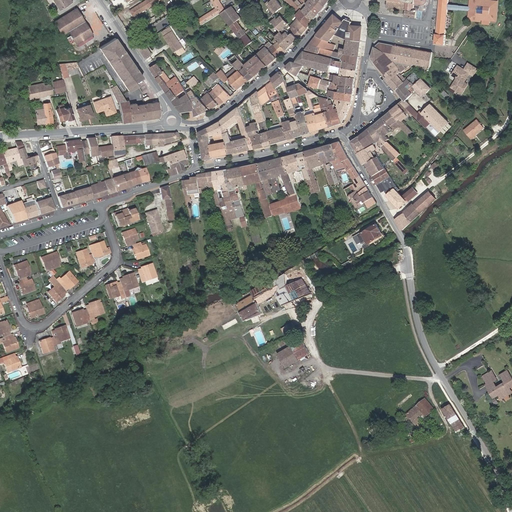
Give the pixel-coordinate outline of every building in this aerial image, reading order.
[(53,0),(59,10),(72,2),(70,0),(53,0)] [(131,11),(143,3),(140,0),(139,0),(129,7),(131,11)] [(147,9),(157,2),(156,0),(147,0),(143,3),(147,9)] [(211,0),(216,8),(220,13),(225,10),(218,0),(211,0)] [(274,14),(283,7),(277,0),(273,0),(273,1),(270,3),(269,1),(266,4),(274,14)] [(313,22),(303,10),(295,2),(293,0),(286,0),(300,13),(297,17),(298,18),(308,28),(313,22)] [(313,22),(318,15),(308,5),(305,2),(303,5),(302,4),(301,4),(297,0),(296,0),(295,2),(303,10),(313,22)] [(310,1),(309,0),(301,0),(302,0),(305,2),(308,5),(318,15),(322,11),(310,1)] [(318,0),(310,0),(310,1),(322,11),(326,6),(318,0)] [(388,0),(387,7),(406,10),(405,17),(416,18),(417,10),(419,10),(419,9),(420,8),(420,6),(420,5),(419,4),(423,5),(426,4),(428,2),(428,0),(388,0)] [(490,20),(491,1),(491,0),(485,0),(483,0),(470,0),(470,6),(469,11),(468,20),(480,21),(480,19),(483,20),(483,23),(489,24),(490,20)] [(496,21),(498,1),(491,1),(490,20),(496,21)] [(135,17),(147,9),(143,3),(131,11),(135,17)] [(241,17),(232,6),(225,10),(220,13),(230,26),(241,17)] [(92,35),(83,21),(76,8),(55,22),(60,33),(61,35),(68,31),(71,35),(75,41),(76,44),(92,35)] [(220,13),(216,8),(204,15),(208,21),(220,13)] [(435,44),(445,45),(446,35),(446,30),(448,14),(448,9),(439,9),(437,34),(436,34),(435,44)] [(126,19),(122,12),(118,15),(122,21),(126,19)] [(276,17),(270,22),(272,24),(273,23),(281,32),(281,31),(284,34),(283,35),(292,44),(298,38),(293,33),(291,35),(288,31),(289,30),(287,26),(289,24),(282,16),(278,19),(276,17)] [(245,32),(237,21),(241,18),(241,17),(230,26),(240,39),(246,34),(245,32)] [(360,56),(362,41),(360,41),(362,29),(351,28),(352,25),(351,25),(345,22),(344,21),(342,24),(334,17),(317,36),(318,37),(330,42),(336,35),(347,40),(345,49),(341,47),(340,52),(345,54),(360,56)] [(302,35),(308,28),(298,18),(290,27),(292,28),(289,30),(288,31),(291,35),(293,33),(298,38),(302,35)] [(183,47),(170,27),(162,32),(165,36),(164,36),(175,53),(177,52),(183,47)] [(287,50),(292,44),(283,35),(281,32),(275,37),(278,41),(274,45),(282,54),(287,50)] [(253,41),(247,34),(246,34),(240,39),(246,47),(248,45),(253,41)] [(75,41),(71,35),(66,37),(70,44),(75,41)] [(310,44),(334,51),(336,45),(329,43),(330,42),(318,37),(317,36),(317,35),(310,44)] [(143,78),(130,60),(115,37),(99,48),(128,91),(137,85),(135,82),(143,78)] [(268,65),(282,54),(274,45),(273,45),(270,41),(265,45),(266,46),(262,50),(257,54),(257,55),(258,54),(268,65)] [(387,77),(390,80),(398,74),(410,66),(412,66),(414,65),(430,68),(433,52),(380,42),(375,47),(372,58),(387,77)] [(145,43),(138,47),(146,58),(152,54),(145,43)] [(334,57),(336,51),(334,51),(310,44),(305,50),(334,57)] [(220,54),(225,49),(221,45),(221,46),(217,50),(216,51),(220,54)] [(183,47),(177,52),(180,56),(186,52),(183,47)] [(333,59),(304,51),(296,62),(329,72),(332,65),(333,60),(333,59)] [(343,62),(358,65),(360,56),(345,54),(340,52),(336,51),(334,57),(342,59),(343,61),(343,62)] [(255,76),(268,65),(258,54),(257,55),(245,65),(255,76)] [(236,68),(250,81),(255,76),(245,65),(237,57),(235,55),(229,60),(236,68)] [(358,70),(358,65),(343,62),(333,60),(332,65),(341,67),(358,70)] [(78,66),(76,62),(59,64),(62,78),(68,76),(66,71),(78,66)] [(298,75),(304,66),(292,62),(285,67),(287,69),(297,76),(298,75)] [(458,65),(452,75),(457,78),(458,79),(456,82),(455,82),(451,87),(462,94),(468,84),(465,82),(470,73),(473,75),(477,69),(469,63),(465,69),(458,65)] [(150,68),(157,78),(160,76),(170,91),(176,99),(178,97),(178,96),(186,90),(177,77),(171,81),(165,74),(158,64),(150,68)] [(341,67),(332,65),(329,72),(337,73),(337,75),(340,76),(356,78),(358,70),(341,67)] [(250,81),(236,68),(226,75),(222,69),(216,74),(220,77),(225,83),(229,79),(230,81),(238,90),(250,81)] [(286,81),(284,74),(281,71),(272,79),(273,81),(274,81),(276,89),(283,83),(286,81)] [(210,87),(220,77),(216,74),(214,72),(210,76),(204,81),(210,87)] [(430,89),(420,80),(421,78),(415,72),(407,80),(396,90),(404,100),(405,101),(406,100),(413,93),(412,93),(416,89),(418,90),(417,91),(423,97),(430,89)] [(396,90),(407,80),(403,75),(400,77),(398,74),(390,80),(387,77),(385,79),(396,91),(396,90)] [(356,78),(340,76),(337,75),(336,75),(335,83),(340,85),(355,87),(356,78)] [(157,78),(168,93),(170,91),(160,76),(157,78)] [(194,89),(200,83),(194,76),(188,82),(194,89)] [(353,101),(355,87),(340,85),(335,83),(329,81),(313,76),(309,86),(326,91),(328,85),(330,86),(330,90),(331,90),(330,97),(336,99),(353,101)] [(431,88),(421,78),(420,80),(430,89),(431,88)] [(65,91),(63,80),(56,81),(57,87),(54,88),(55,93),(65,91)] [(280,117),(285,115),(280,100),(281,100),(276,89),(274,81),(273,81),(266,86),(271,98),(280,117)] [(309,91),(308,88),(300,83),(297,85),(301,95),(301,96),(306,93),(309,92),(309,91)] [(231,96),(220,84),(213,90),(224,101),(231,96)] [(297,85),(296,84),(294,85),(295,88),(289,90),(292,98),(296,97),(298,96),(301,95),(297,85)] [(46,94),(44,85),(43,85),(33,87),(28,88),(30,97),(46,94)] [(110,88),(117,102),(119,102),(126,101),(116,85),(110,88)] [(271,98),(266,86),(259,92),(262,105),(271,98)] [(187,109),(190,112),(194,111),(195,117),(201,115),(195,106),(195,103),(194,102),(189,93),(186,90),(178,96),(178,97),(187,109)] [(193,90),(189,93),(194,102),(195,103),(195,106),(201,115),(211,110),(198,96),(197,97),(193,90)] [(224,101),(213,90),(210,94),(209,92),(207,91),(205,93),(203,92),(199,95),(212,110),(224,101)] [(168,93),(173,101),(176,99),(170,91),(168,93)] [(259,92),(258,91),(251,97),(259,121),(264,120),(267,119),(262,105),(259,92)] [(115,112),(110,96),(93,102),(96,112),(104,109),(106,116),(115,112)] [(173,101),(182,113),(190,112),(187,109),(178,97),(176,99),(173,101)] [(330,105),(329,100),(329,99),(319,97),(322,108),(328,107),(330,106),(329,105),(330,105)] [(292,98),(285,100),(289,109),(295,107),(294,104),(292,98)] [(335,125),(343,122),(339,108),(338,109),(335,110),(333,104),(332,104),(331,99),(329,100),(330,105),(329,105),(330,106),(331,111),(335,125)] [(339,108),(343,122),(353,101),(336,99),(335,105),(338,107),(338,109),(339,108)] [(410,105),(411,105),(406,100),(405,101),(404,100),(401,102),(407,108),(410,105)] [(119,102),(122,123),(130,121),(128,104),(127,101),(126,101),(119,102)] [(144,104),(146,119),(160,117),(157,102),(144,104)] [(407,108),(401,102),(399,104),(408,114),(409,113),(410,115),(412,117),(414,115),(407,108)] [(128,104),(130,121),(146,119),(144,104),(138,105),(138,103),(128,104)] [(449,122),(435,108),(437,106),(434,103),(432,105),(431,104),(422,112),(421,111),(418,113),(417,112),(414,115),(428,130),(432,126),(433,124),(439,130),(441,131),(449,123),(449,122)] [(52,122),(51,112),(50,112),(49,104),(44,104),(44,108),(35,109),(37,124),(52,122)] [(72,118),(69,107),(64,109),(62,104),(58,105),(59,108),(55,109),(59,121),(67,118),(67,119),(72,118)] [(401,119),(408,114),(399,104),(391,111),(398,120),(400,119),(401,119)] [(92,116),(88,105),(76,109),(80,120),(92,116)] [(417,112),(410,105),(407,108),(414,115),(417,112)] [(226,139),(231,137),(228,128),(239,120),(243,118),(239,107),(221,121),(225,133),(226,139)] [(296,137),(304,135),(297,113),(295,107),(289,109),(292,116),(294,115),(296,121),(291,122),(296,137)] [(306,112),(305,111),(302,112),(297,113),(304,135),(312,132),(307,115),(306,112)] [(335,125),(331,111),(329,111),(325,112),(330,127),(335,125)] [(402,121),(401,119),(400,119),(398,120),(391,111),(373,125),(386,140),(389,138),(386,136),(387,135),(400,126),(409,135),(413,131),(402,121)] [(330,127),(325,112),(316,115),(320,130),(330,127)] [(316,115),(315,113),(307,115),(312,132),(320,130),(316,115)] [(229,154),(251,150),(247,138),(250,138),(246,127),(243,118),(239,120),(244,135),(244,138),(233,141),(231,138),(231,137),(226,139),(227,142),(229,154)] [(269,127),(267,119),(264,120),(266,132),(262,133),(265,147),(273,144),(270,131),(269,127)] [(289,140),(296,137),(291,122),(289,123),(288,119),(287,120),(286,122),(282,123),(289,140)] [(476,134),(484,127),(477,119),(464,131),(471,138),(476,134)] [(209,137),(214,136),(225,133),(221,121),(208,128),(209,137)] [(259,148),(265,147),(262,133),(259,134),(259,133),(258,133),(257,130),(258,130),(256,122),(251,123),(252,125),(259,148)] [(289,140),(282,123),(282,122),(280,122),(281,124),(282,128),(270,131),(273,144),(289,140)] [(445,135),(453,126),(449,123),(441,131),(445,135)] [(255,149),(259,148),(252,125),(246,127),(250,138),(251,137),(255,149)] [(401,154),(386,140),(373,125),(369,129),(377,142),(379,141),(382,147),(395,160),(401,154)] [(201,142),(210,139),(209,137),(208,128),(199,132),(201,142)] [(359,136),(366,148),(374,144),(377,142),(369,129),(359,136)] [(156,145),(163,144),(179,138),(177,133),(162,134),(162,136),(164,136),(164,138),(162,138),(162,141),(156,142),(156,145)] [(214,157),(229,154),(227,142),(226,139),(225,133),(214,136),(215,140),(224,138),(224,143),(214,145),(211,145),(213,157),(214,157)] [(144,145),(151,145),(150,134),(139,135),(140,141),(144,141),(144,145)] [(151,145),(156,145),(156,142),(162,141),(162,138),(164,138),(164,136),(162,136),(162,134),(150,134),(151,145)] [(123,145),(135,144),(135,135),(122,136),(123,145)] [(123,145),(122,136),(110,137),(112,145),(113,151),(124,149),(123,145)] [(351,142),(358,153),(366,148),(359,136),(351,142)] [(97,155),(96,147),(94,138),(86,138),(86,140),(89,153),(90,157),(97,155)] [(204,160),(214,158),(214,157),(213,157),(211,145),(210,139),(201,142),(204,160)] [(65,145),(56,146),(58,155),(63,155),(63,158),(70,157),(70,152),(75,151),(78,162),(84,161),(83,154),(81,141),(80,140),(65,142),(65,145)] [(89,153),(86,140),(81,141),(83,154),(89,153)] [(355,167),(350,158),(341,141),(333,143),(339,159),(333,161),(336,170),(346,167),(354,180),(361,176),(355,167)] [(37,162),(35,155),(26,159),(22,148),(20,142),(15,142),(21,158),(23,164),(24,167),(37,162)] [(326,163),(333,161),(339,159),(333,143),(319,147),(328,176),(331,184),(336,182),(331,170),(329,171),(326,163)] [(366,148),(358,153),(364,164),(366,163),(379,156),(374,149),(376,148),(374,144),(366,148)] [(113,151),(112,145),(99,147),(100,155),(101,157),(113,155),(113,151)] [(328,176),(319,147),(306,151),(308,160),(306,161),(308,169),(321,165),(324,177),(328,176)] [(20,159),(16,148),(2,151),(9,171),(11,170),(9,163),(16,160),(20,159)] [(187,163),(183,150),(162,157),(164,163),(167,161),(169,169),(166,169),(169,177),(184,172),(181,165),(187,163)] [(9,171),(2,151),(0,151),(0,165),(3,165),(4,168),(8,179),(11,178),(9,171)] [(308,169),(306,161),(308,160),(306,151),(285,157),(294,183),(296,182),(293,172),(302,169),(303,172),(305,175),(306,179),(311,177),(308,169)] [(158,162),(157,159),(157,157),(156,157),(155,152),(141,156),(142,159),(144,166),(158,162)] [(43,156),(47,167),(55,165),(58,164),(58,163),(55,153),(51,154),(43,156)] [(366,163),(373,176),(386,168),(379,156),(366,163)] [(294,183),(285,157),(272,160),(276,177),(282,175),(282,174),(283,173),(290,195),(295,210),(303,208),(298,195),(294,183)] [(117,163),(116,159),(114,159),(109,161),(106,162),(108,170),(111,169),(112,169),(110,165),(117,163)] [(409,170),(399,159),(396,162),(396,164),(405,174),(409,170)] [(276,177),(272,160),(259,163),(263,181),(268,195),(270,194),(270,192),(271,189),(272,186),(270,185),(268,179),(276,177)] [(39,168),(37,162),(24,167),(28,178),(33,177),(31,171),(39,168)] [(263,181),(259,163),(243,167),(248,184),(257,182),(258,182),(268,217),(274,215),(271,204),(268,195),(263,181)] [(140,183),(136,167),(132,171),(128,172),(128,173),(132,186),(140,183)] [(148,181),(145,168),(141,169),(136,167),(140,183),(148,181)] [(248,184),(243,167),(229,169),(230,177),(234,184),(235,187),(248,184)] [(59,168),(51,171),(54,180),(61,177),(59,168)] [(371,178),(376,185),(377,184),(390,176),(386,168),(373,176),(371,178)] [(113,176),(111,169),(108,170),(111,178),(122,175),(121,173),(113,176)] [(239,193),(239,192),(237,193),(237,190),(236,190),(235,188),(235,187),(234,184),(230,177),(229,169),(214,171),(214,180),(216,190),(218,190),(224,211),(225,215),(239,210),(241,216),(244,227),(248,225),(244,210),(239,193)] [(216,190),(214,180),(214,171),(208,172),(211,190),(213,190),(219,212),(224,211),(218,190),(216,190)] [(211,190),(208,172),(198,174),(199,177),(200,189),(201,193),(202,198),(206,197),(205,191),(211,190)] [(132,186),(128,173),(122,175),(111,178),(116,192),(132,186)] [(367,186),(361,176),(354,180),(356,182),(354,183),(358,190),(356,190),(350,195),(352,199),(355,197),(360,192),(367,186)] [(403,196),(398,191),(400,189),(396,186),(390,176),(377,184),(382,193),(386,190),(388,194),(387,195),(399,208),(417,193),(413,188),(403,196)] [(200,189),(199,177),(192,177),(192,178),(192,180),(187,180),(183,181),(187,204),(192,204),(191,199),(191,198),(190,194),(189,195),(189,193),(193,193),(194,194),(201,193),(200,189)] [(316,189),(312,177),(311,177),(306,179),(311,191),(316,189)] [(116,192),(111,178),(104,181),(89,186),(89,187),(92,199),(108,194),(116,192)] [(45,187),(43,179),(36,181),(39,189),(45,187)] [(268,217),(258,182),(257,182),(258,190),(266,218),(268,217)] [(173,220),(168,185),(159,188),(161,200),(165,199),(168,199),(168,201),(165,201),(168,221),(173,220)] [(362,196),(370,191),(367,186),(360,192),(362,196)] [(73,192),(77,204),(92,199),(89,187),(73,192)] [(377,203),(370,191),(362,196),(360,192),(355,197),(358,203),(360,202),(364,200),(368,208),(377,203)] [(402,230),(437,199),(430,191),(405,213),(396,220),(402,230)] [(73,192),(57,196),(61,207),(62,208),(77,204),(73,192)] [(0,227),(8,225),(0,209),(0,205),(5,204),(2,194),(0,194),(0,227)] [(295,210),(290,195),(281,198),(282,201),(286,212),(286,213),(295,210)] [(54,210),(50,197),(35,202),(39,215),(54,210)] [(358,203),(355,197),(352,199),(357,208),(362,204),(360,202),(358,203)] [(35,202),(34,199),(21,204),(26,219),(39,215),(35,202)] [(21,204),(20,201),(6,206),(14,223),(26,219),(21,204)] [(286,212),(282,201),(271,204),(274,215),(274,216),(286,212)] [(127,209),(123,210),(127,222),(131,221),(131,222),(138,220),(134,208),(131,210),(127,211),(127,210),(127,209)] [(127,222),(123,210),(120,211),(113,213),(118,227),(128,223),(127,222)] [(162,230),(156,210),(145,214),(151,233),(162,230)] [(241,216),(239,210),(225,215),(228,226),(231,225),(232,225),(231,219),(241,216)] [(382,236),(380,232),(382,231),(377,223),(354,237),(358,244),(362,242),(366,240),(368,244),(382,236)] [(138,239),(134,228),(121,233),(125,244),(126,243),(127,247),(132,245),(135,244),(134,241),(138,239)] [(108,254),(106,248),(103,241),(89,246),(92,254),(93,258),(96,256),(97,257),(108,254)] [(149,255),(145,244),(141,246),(140,242),(135,244),(132,245),(133,248),(132,249),(136,260),(149,255)] [(93,258),(92,254),(89,255),(86,249),(75,252),(81,268),(92,264),(91,263),(94,262),(93,258)] [(60,266),(59,263),(60,263),(56,252),(41,258),(46,271),(60,266)] [(355,264),(352,259),(342,265),(343,267),(344,268),(348,268),(348,270),(354,268),(353,267),(353,265),(355,264)] [(31,275),(30,272),(26,261),(13,266),(18,276),(20,279),(25,277),(31,275)] [(156,277),(152,263),(140,267),(141,268),(137,270),(141,282),(156,277)] [(78,282),(69,271),(60,279),(63,282),(60,284),(61,286),(65,291),(68,288),(67,286),(71,283),(73,286),(78,282)] [(138,286),(133,272),(122,276),(122,278),(119,279),(120,282),(123,291),(127,290),(138,286)] [(312,294),(302,278),(288,285),(286,274),(270,283),(268,280),(250,291),(252,295),(253,295),(258,303),(258,302),(259,303),(276,293),(282,305),(312,294)] [(35,290),(31,279),(27,281),(25,277),(20,279),(18,280),(19,284),(21,283),(23,288),(20,289),(22,295),(35,290)] [(124,294),(123,291),(120,282),(117,283),(117,285),(112,287),(111,283),(105,285),(110,299),(124,294)] [(65,291),(61,286),(59,288),(56,285),(47,292),(56,303),(61,299),(59,296),(63,292),(64,294),(67,292),(65,291)] [(259,303),(258,302),(258,303),(253,295),(252,295),(236,305),(246,320),(252,317),(252,318),(256,316),(263,314),(259,303)] [(44,314),(39,299),(26,304),(27,307),(29,306),(31,312),(28,313),(30,319),(44,314)] [(104,313),(99,299),(93,301),(94,305),(89,307),(89,305),(85,306),(86,309),(88,317),(90,321),(94,319),(93,317),(104,313)] [(87,323),(86,318),(88,317),(86,309),(83,310),(83,309),(71,313),(76,327),(87,323)] [(6,320),(0,322),(0,334),(1,334),(3,337),(10,334),(9,331),(10,331),(6,320)] [(296,329),(292,322),(282,328),(285,335),(296,329)] [(69,338),(65,325),(54,329),(54,330),(51,332),(53,337),(54,341),(58,340),(59,342),(69,338)] [(18,348),(16,342),(13,343),(11,338),(13,337),(12,334),(10,334),(3,337),(0,338),(0,343),(2,343),(6,352),(18,348)] [(54,341),(53,337),(50,338),(49,337),(39,341),(43,354),(54,350),(52,346),(56,345),(55,345),(54,341)] [(310,354),(302,339),(291,345),(299,360),(310,354)] [(299,360),(291,345),(277,353),(286,368),(299,360)] [(20,367),(16,356),(15,357),(14,353),(0,358),(0,363),(3,362),(7,372),(20,367)] [(511,391),(511,390),(510,388),(511,386),(511,377),(508,371),(501,375),(505,382),(497,387),(490,391),(494,397),(500,393),(503,398),(511,391)] [(497,379),(493,373),(489,376),(488,374),(483,376),(488,384),(494,381),(497,379)] [(497,387),(494,381),(488,384),(486,385),(490,391),(497,387)] [(435,410),(426,399),(407,414),(416,425),(419,423),(418,421),(424,417),(425,418),(435,410)] [(464,426),(450,404),(443,409),(457,431),(464,426)] [(415,437),(412,431),(405,434),(408,441),(415,437)]
